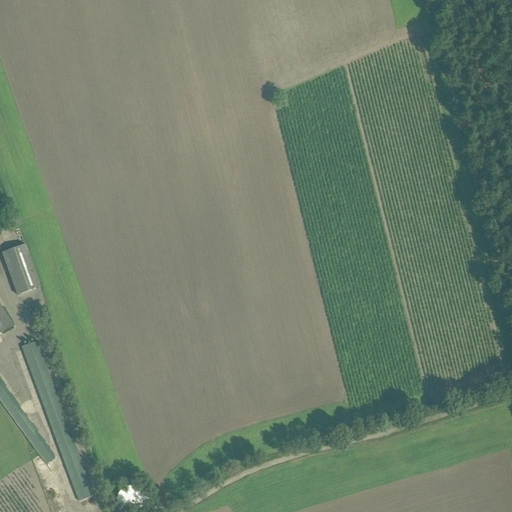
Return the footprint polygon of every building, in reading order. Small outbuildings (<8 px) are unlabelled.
[(41,287),(26,245),(2,254),(17,296),(41,287)] [(0,304),(0,334),(13,327),(0,304)] [(22,347),(79,502),(95,496),(38,342),(22,347)] [(0,401),(46,465),(56,458),(0,381),(0,401)] [(119,511),(146,511),(147,511),(149,508),(150,503),(149,499),(148,494),(144,490),(139,487),(134,486),(130,486),(126,487),(122,491),(119,494),(117,498),(117,502),(117,505),(118,509),(119,511)]
